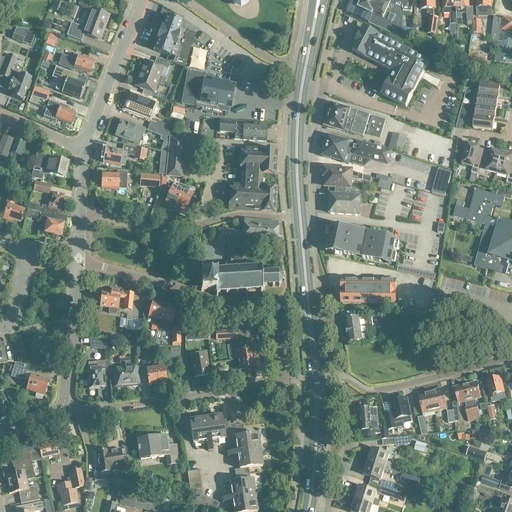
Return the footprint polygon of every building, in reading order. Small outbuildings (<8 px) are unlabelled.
[(49,9),(56,12),(60,3),(52,0),(49,9)] [(402,39),(403,12),(404,12),(411,12),(412,0),(362,0),(359,7),(373,14),(369,23),(402,39)] [(420,0),(421,10),(427,9),(428,16),(432,15),(432,9),(435,9),(434,0),(420,0)] [(443,0),(444,15),(450,15),(450,25),(456,25),(455,0),(443,0)] [(473,21),(472,7),(468,8),(468,0),(455,0),(456,25),(462,25),(462,14),(467,14),(467,21),(472,21),(473,21)] [(476,0),(477,8),(476,8),(477,17),(491,17),(491,13),(490,0),(476,0)] [(71,23),(66,36),(81,41),(84,34),(98,40),(103,26),(105,27),(109,16),(91,9),(84,28),(71,23)] [(168,56),(167,61),(183,67),(195,35),(180,29),(182,23),(178,22),(179,19),(172,16),(170,19),(166,17),(163,27),(162,27),(161,30),(162,31),(160,38),(158,38),(157,41),(154,51),(168,56)] [(438,18),(430,17),(428,34),(436,35),(438,18)] [(494,19),(490,42),(497,42),(494,62),(511,64),(511,20),(503,20),(494,19)] [(480,20),(473,21),(472,21),(473,34),(481,33),(480,20)] [(356,44),(352,52),(366,59),(394,73),(390,82),(389,81),(382,96),(406,108),(413,94),(413,93),(419,82),(429,62),(405,50),(378,36),(364,29),(360,37),(360,36),(356,44)] [(22,43),(25,36),(15,32),(12,39),(22,43)] [(52,47),(56,36),(50,34),(46,44),(52,47)] [(438,44),(432,55),(441,59),(447,49),(438,44)] [(43,62),(47,64),(50,55),(45,53),(41,62),(43,62)] [(79,56),(77,62),(72,60),(72,59),(62,55),(58,66),(74,72),(74,71),(81,74),(82,71),(89,74),(91,68),(93,67),(94,65),(93,64),(94,62),(79,56)] [(16,59),(8,56),(0,77),(12,81),(8,92),(13,93),(11,98),(22,102),(26,91),(28,91),(31,82),(30,82),(31,79),(11,72),(16,59)] [(144,60),(139,73),(165,83),(166,79),(160,77),(164,68),(168,69),(170,63),(156,58),(154,64),(144,60)] [(475,68),(476,60),(468,59),(467,67),(475,68)] [(80,100),(85,86),(85,85),(85,86),(75,82),(73,81),(75,75),(56,67),(52,78),(58,81),(55,90),(62,93),(61,93),(62,93),(79,100),(80,100)] [(230,108),(234,86),(212,82),(213,77),(187,72),(182,105),(196,107),(196,109),(201,110),(200,111),(221,115),(222,112),(228,113),(229,108),(230,108)] [(165,83),(139,73),(134,86),(144,90),(142,95),(157,100),(158,95),(154,93),(157,85),(163,87),(165,83)] [(480,86),(479,96),(498,99),(499,99),(500,88),(480,86)] [(49,94),(35,90),(33,96),(47,100),(49,94)] [(131,95),(126,110),(148,119),(154,104),(131,95)] [(478,96),(477,107),(496,110),(497,110),(498,99),(479,96),(478,96)] [(56,121),(56,120),(70,125),(71,124),(72,124),(74,119),(73,119),(75,113),(67,110),(68,108),(52,102),(49,101),(43,117),(56,121)] [(31,110),(39,114),(43,107),(34,103),(31,110)] [(345,132),(351,111),(330,105),(324,126),(345,132)] [(476,107),(475,118),(494,120),(495,120),(496,110),(477,107),(476,107)] [(369,121),(370,117),(351,111),(345,132),(364,138),(365,134),(369,121)] [(380,139),(385,121),(372,117),(371,118),(370,121),(369,121),(365,134),(380,139)] [(494,120),(475,118),(474,118),(473,129),(493,131),(494,120)] [(151,120),(149,126),(164,131),(164,130),(166,126),(151,120)] [(121,121),(116,136),(138,145),(144,130),(121,121)] [(176,121),(171,133),(178,135),(182,123),(176,121)] [(243,141),(244,127),(235,126),(236,123),(220,122),(219,133),(234,134),(234,140),(243,141)] [(60,125),(59,130),(75,133),(76,128),(60,125)] [(244,125),(244,127),(243,141),(242,141),(265,142),(266,126),(244,125)] [(164,131),(149,126),(147,131),(161,137),(162,134),(164,131)] [(162,134),(161,137),(160,140),(168,143),(168,137),(169,137),(162,134)] [(406,138),(393,134),(389,150),(402,154),(406,138)] [(2,136),(0,140),(0,156),(8,159),(14,140),(2,136)] [(349,164),(349,162),(351,155),(352,154),(372,160),(388,165),(392,152),(357,142),(356,146),(329,137),(324,156),(341,162),(349,164)] [(15,140),(11,153),(20,157),(25,144),(15,140)] [(478,176),(485,151),(479,150),(479,147),(467,144),(462,165),(473,168),(471,174),(472,174),(478,176)] [(147,156),(147,151),(135,149),(133,161),(145,163),(146,160),(147,161),(148,157),(147,156)] [(230,185),(228,210),(275,213),(277,188),(261,187),(262,174),(275,175),(276,151),(241,149),(240,173),(241,173),(240,186),(230,185)] [(105,156),(103,157),(102,160),(104,161),(104,163),(125,167),(128,154),(122,153),(122,152),(106,150),(105,156)] [(485,151),(478,176),(484,177),(486,172),(497,174),(502,154),(491,150),(490,153),(485,151)] [(47,166),(67,171),(68,163),(43,157),(43,156),(36,154),(35,160),(41,162),(47,166)] [(511,156),(502,154),(497,174),(508,177),(506,183),(511,184),(511,156)] [(41,162),(35,160),(31,179),(42,182),(43,177),(64,181),(67,171),(47,166),(41,162)] [(334,189),(356,191),(356,190),(353,189),(353,181),(365,182),(370,183),(372,178),(352,172),(341,171),(341,170),(335,168),(334,171),(325,170),(324,177),(329,178),(328,188),(334,188),(334,189)] [(432,192),(445,195),(451,172),(439,169),(432,192)] [(127,190),(127,172),(118,172),(118,175),(102,175),(102,182),(100,183),(100,186),(102,187),(102,189),(118,189),(127,190)] [(1,177),(0,179),(0,189),(5,191),(8,179),(1,177)] [(160,179),(153,178),(148,178),(147,189),(159,190),(160,187),(160,179)] [(392,184),(391,183),(380,180),(378,188),(389,192),(392,184)] [(51,187),(35,183),(33,192),(49,196),(51,187)] [(173,212),(184,187),(179,185),(177,187),(173,185),(171,190),(165,188),(160,199),(166,201),(164,206),(169,208),(169,210),(173,212)] [(189,189),(184,187),(173,212),(178,214),(179,212),(184,215),(186,210),(192,212),(197,201),(191,199),(193,194),(188,192),(189,189)] [(356,191),(334,189),(334,196),(333,196),(332,215),(361,217),(363,199),(356,198),(356,191)] [(488,227),(490,219),(493,206),(502,209),(505,198),(511,200),(511,197),(511,194),(501,191),(499,196),(475,190),(470,210),(463,208),(464,203),(457,201),(453,217),(486,226),(488,227)] [(59,216),(60,211),(63,196),(52,193),(49,207),(42,206),(41,210),(39,209),(39,206),(30,204),(28,211),(41,213),(58,217),(58,216),(59,216)] [(6,211),(3,219),(12,222),(13,221),(20,223),(24,211),(13,207),(16,199),(8,196),(3,210),(6,211)] [(58,217),(41,213),(39,221),(48,223),(45,233),(60,236),(63,226),(65,226),(66,217),(59,216),(58,216),(58,217)] [(488,227),(486,226),(474,267),(511,277),(511,223),(498,220),(498,221),(490,219),(488,227)] [(229,245),(234,246),(234,244),(242,244),(242,245),(280,246),(281,239),(277,238),(277,223),(244,220),(243,231),(219,229),(218,242),(229,243),(229,245)] [(362,232),(333,226),(328,250),(358,256),(358,253),(365,254),(364,257),(392,263),(397,240),(368,233),(368,232),(362,231),(362,232)] [(234,246),(229,245),(227,269),(226,269),(226,267),(224,267),(224,269),(216,269),(216,267),(214,267),(214,270),(213,270),(213,273),(200,274),(200,292),(213,291),(213,295),(215,295),(215,298),(217,297),(217,294),(224,294),(225,297),(227,297),(226,294),(234,293),(234,296),(236,296),(236,293),(244,292),(244,296),(246,296),(245,292),(259,292),(259,295),(261,295),(261,292),(264,291),(264,290),(261,290),(261,288),(264,287),(264,285),(271,285),(271,288),(273,288),(273,285),(277,285),(278,287),(279,286),(278,285),(281,282),(283,283),(283,281),(281,280),(281,276),(283,274),(282,273),(280,275),(278,272),(279,270),(278,269),(276,271),(272,271),(272,270),(271,270),(271,271),(261,272),(260,267),(259,267),(259,265),(257,265),(257,267),(245,268),(245,265),(243,265),(243,268),(236,268),(236,266),(234,266),(234,268),(232,268),(234,246)] [(396,305),(396,279),(364,278),(364,282),(343,282),(342,304),(396,305)] [(99,298),(99,305),(101,305),(100,307),(110,308),(109,316),(117,317),(119,298),(125,298),(123,309),(129,310),(131,292),(123,292),(123,294),(119,293),(119,292),(112,291),(111,294),(102,293),(101,299),(99,298)] [(160,320),(164,303),(152,300),(148,317),(160,320)] [(160,320),(158,326),(156,333),(156,334),(164,335),(165,331),(169,331),(176,306),(164,303),(160,320)] [(369,310),(370,317),(383,316),(382,309),(369,310)] [(430,320),(431,318),(431,316),(431,313),(432,311),(431,311),(415,310),(415,319),(430,320)] [(362,341),(361,335),(361,334),(359,318),(345,319),(348,343),(362,341)] [(179,329),(172,329),(172,347),(180,348),(179,333),(179,329)] [(237,333),(236,330),(216,331),(215,331),(215,334),(216,341),(237,341),(237,333)] [(125,332),(124,343),(143,345),(143,334),(125,332)] [(33,338),(31,354),(49,356),(51,340),(33,338)] [(252,340),(235,343),(237,354),(236,355),(236,360),(238,359),(240,370),(247,369),(248,370),(252,370),(253,368),(254,368),(252,352),(254,352),(252,340)] [(91,341),(90,348),(90,350),(107,351),(108,342),(91,341)] [(143,346),(143,359),(151,359),(151,346),(143,346)] [(180,349),(170,349),(170,358),(180,359),(180,349)] [(206,356),(191,359),(195,378),(196,377),(197,379),(201,377),(208,375),(207,367),(208,367),(206,356)] [(130,359),(124,360),(127,388),(138,387),(138,385),(139,385),(138,368),(131,369),(130,359)] [(127,388),(124,360),(119,360),(120,370),(113,370),(114,387),(116,387),(116,388),(127,388)] [(104,368),(88,369),(89,390),(95,390),(95,388),(104,388),(103,372),(110,372),(109,361),(103,362),(104,368)] [(15,363),(14,367),(12,373),(11,377),(20,380),(20,378),(23,379),(30,382),(27,390),(36,393),(35,397),(41,399),(43,395),(44,395),(46,388),(48,387),(48,385),(47,383),(48,381),(38,378),(38,376),(32,374),(34,367),(21,365),(21,364),(15,363)] [(161,368),(147,370),(149,385),(166,383),(163,365),(160,365),(161,368)] [(488,381),(492,400),(492,401),(493,402),(499,401),(501,402),(505,401),(506,400),(500,378),(498,379),(497,378),(494,378),(494,380),(488,381)] [(470,400),(475,420),(481,419),(477,406),(475,400),(482,398),(478,383),(476,384),(476,383),(472,384),(472,385),(466,386),(470,400)] [(149,394),(169,392),(168,385),(148,387),(149,394)] [(470,400),(466,386),(460,388),(460,387),(456,388),(456,389),(455,389),(458,402),(459,404),(466,402),(468,408),(467,409),(470,422),(475,420),(470,400)] [(430,390),(435,413),(446,410),(441,388),(430,390)] [(435,413),(430,390),(418,393),(423,415),(435,413)] [(385,415),(387,427),(388,431),(395,429),(395,427),(412,424),(410,417),(411,417),(406,397),(389,400),(392,414),(385,415)] [(497,419),(495,405),(488,406),(490,420),(497,419)] [(388,431),(387,427),(378,428),(376,407),(359,408),(362,436),(371,435),(371,430),(375,430),(375,434),(380,433),(381,440),(389,439),(388,431)] [(222,416),(208,418),(211,441),(235,437),(245,436),(243,425),(236,426),(236,424),(230,425),(229,423),(223,424),(222,416)] [(424,417),(417,419),(421,436),(428,435),(424,417)] [(211,441),(208,418),(189,421),(193,443),(206,442),(208,452),(213,451),(211,441)] [(479,434),(481,442),(494,439),(491,431),(479,434)] [(258,434),(245,436),(235,437),(237,451),(260,448),(258,434)] [(152,440),(138,442),(140,460),(166,456),(168,466),(178,464),(176,446),(168,447),(166,436),(152,438),(152,440)] [(409,437),(396,439),(396,445),(410,444),(409,437)] [(417,440),(414,449),(424,452),(427,443),(417,440)] [(38,445),(41,459),(60,455),(57,441),(38,445)] [(7,485),(27,480),(26,479),(31,478),(30,472),(33,471),(29,452),(38,450),(37,446),(20,449),(23,454),(10,462),(13,467),(14,469),(2,471),(4,477),(5,477),(7,485)] [(260,448),(237,451),(226,452),(227,458),(238,457),(239,470),(251,468),(262,466),(260,448)] [(485,462),(486,463),(489,454),(470,448),(467,456),(485,462)] [(121,449),(108,451),(111,471),(119,470),(119,473),(130,471),(128,458),(122,459),(121,449)] [(372,450),(368,462),(391,470),(393,464),(387,462),(389,456),(372,450)] [(111,471),(108,451),(96,452),(99,469),(96,470),(94,473),(96,481),(105,480),(104,472),(111,471)] [(391,470),(368,462),(363,476),(381,482),(384,473),(389,474),(391,470)] [(483,464),(477,480),(482,482),(483,476),(487,466),(488,465),(483,464)] [(251,468),(239,470),(234,470),(236,482),(230,483),(231,495),(254,492),(251,468)] [(63,508),(78,505),(75,489),(82,487),(83,483),(81,470),(70,472),(71,480),(67,481),(68,484),(57,486),(58,493),(60,493),(63,508)] [(511,474),(511,475),(509,481),(502,478),(500,485),(511,488),(511,474)] [(483,476),(482,482),(481,484),(497,490),(499,482),(483,476)] [(87,478),(85,491),(91,492),(93,479),(87,478)] [(27,480),(7,485),(9,494),(20,492),(22,504),(40,501),(37,486),(28,488),(27,480)] [(383,481),(382,482),(380,487),(395,492),(397,486),(383,481)] [(472,496),(476,498),(477,493),(478,492),(480,486),(481,484),(477,482),(476,485),(472,496)] [(480,486),(478,492),(491,497),(493,491),(480,486)] [(377,493),(376,493),(360,487),(355,500),(373,506),(377,493)] [(397,493),(395,492),(380,487),(378,494),(393,499),(399,501),(401,494),(397,493)] [(191,503),(193,503),(203,496),(202,489),(190,491),(191,503)] [(257,511),(254,492),(231,495),(232,497),(221,498),(222,504),(232,502),(233,511),(257,511)] [(122,494),(120,505),(119,506),(127,507),(129,496),(122,495),(122,494)] [(464,494),(461,502),(468,504),(471,497),(464,494)] [(129,496),(127,507),(134,508),(136,497),(129,496)] [(208,498),(203,496),(193,503),(203,509),(208,498)] [(136,497),(134,508),(141,510),(143,498),(136,497)] [(497,511),(511,511),(511,500),(503,497),(500,507),(491,504),(489,509),(497,511)] [(143,498),(141,510),(148,511),(150,500),(143,498)] [(207,511),(208,511),(214,501),(211,500),(208,498),(203,509),(207,511)] [(154,511),(157,501),(150,500),(148,511),(154,511)] [(370,511),(373,506),(355,500),(351,511),(370,511)] [(162,511),(164,503),(157,501),(154,511),(162,511)] [(214,501),(208,511),(214,511),(219,504),(214,501)] [(35,511),(43,511),(41,502),(23,506),(23,511),(35,511)] [(471,503),(467,511),(474,511),(477,505),(473,503),(471,502),(471,503)]
